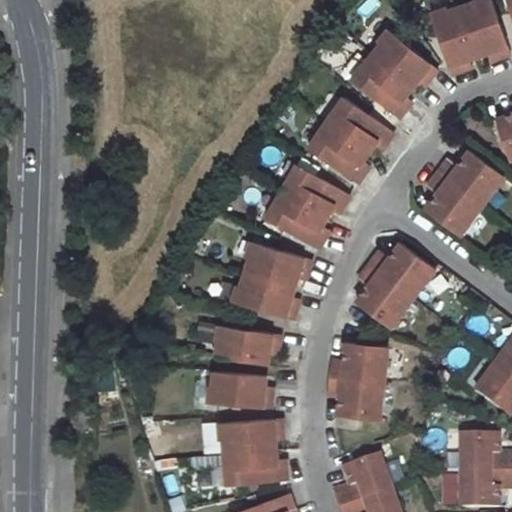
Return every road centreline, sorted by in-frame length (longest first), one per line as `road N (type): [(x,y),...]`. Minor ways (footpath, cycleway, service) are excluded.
road 1 (tertiary): [(29,511),(39,94),(20,0)]
road 2 (residential): [(386,202),(342,270),(312,380),(315,473),(326,511)]
road 3 (residential): [(511,81),(454,101),(386,202)]
road 4 (residential): [(386,202),(511,299)]
